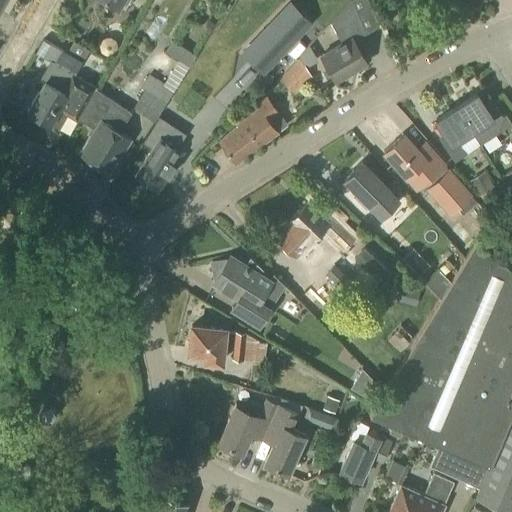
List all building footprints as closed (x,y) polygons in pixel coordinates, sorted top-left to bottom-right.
[(103,0),(122,11),(128,0),(103,0)] [(368,0),(350,0),(329,22),(342,45),(321,57),(336,82),(365,65),(352,42),(365,34),(358,18),(373,12),(368,0)] [(263,72),(313,20),(292,1),(260,35),(269,44),(252,61),(263,72)] [(172,39),(165,51),(179,60),(189,66),(196,54),(172,39)] [(66,52),(83,62),(90,50),(73,40),(66,52)] [(45,121),(54,106),(59,109),(67,95),(64,93),(75,76),(83,62),(66,52),(66,53),(63,51),(55,64),(52,62),(41,80),(45,82),(28,111),(30,113),(29,116),(38,121),(40,119),(45,121)] [(294,94),(312,76),(307,67),(300,58),(280,79),(294,94)] [(154,122),(174,90),(163,83),(149,74),(141,87),(144,89),(132,106),(154,122)] [(75,121),(95,87),(75,76),(64,93),(67,95),(59,109),(54,106),(45,121),(50,125),(50,124),(59,130),(67,116),(75,121)] [(95,87),(75,121),(77,122),(79,120),(94,128),(78,152),(108,172),(129,139),(117,131),(130,111),(97,89),(95,87)] [(455,108),(471,132),(479,145),(511,124),(505,115),(501,117),(490,100),(482,105),(476,95),(455,108)] [(236,164),(277,133),(268,121),(278,112),(270,100),(258,109),(241,122),(219,142),(236,164)] [(456,141),(471,132),(455,108),(434,121),(445,138),(442,140),(454,160),(464,153),(456,141)] [(157,189),(170,169),(181,153),(172,147),(180,135),(156,120),(146,135),(155,141),(134,174),(157,189)] [(439,179),(433,172),(422,160),(423,160),(402,136),(384,151),(416,188),(422,183),(426,187),(425,189),(449,215),(456,208),(463,214),(476,201),(449,170),(439,179)] [(384,209),(395,198),(385,189),(386,188),(360,162),(343,179),(369,205),(375,200),(384,209)] [(511,195),(511,194),(511,168),(499,176),(511,195)] [(317,211),(306,200),(286,221),(288,223),(275,237),(295,257),(323,228),(344,249),(353,240),(320,208),(317,211)] [(371,415),(441,444),(470,457),(491,466),(477,498),(494,506),(491,511),(511,511),(511,271),(476,240),(427,320),(371,415)] [(211,263),(215,279),(212,282),(240,300),(233,312),(259,329),(272,307),(258,298),(269,280),(259,274),(263,269),(249,256),(244,264),(229,255),(227,259),(211,263)] [(434,293),(448,280),(437,268),(423,281),(434,293)] [(222,363),(225,329),(192,326),(189,354),(206,355),(205,362),(222,363)] [(243,360),(245,331),(234,330),(231,359),(243,360)] [(376,404),(384,390),(362,368),(349,388),(376,404)] [(265,429),(276,404),(264,399),(258,412),(236,403),(218,443),(241,453),(254,424),(265,429)] [(276,404),(265,429),(277,434),(264,463),(287,473),(304,433),(293,428),(299,414),(276,404)] [(41,421),(50,422),(55,415),(52,407),(42,406),(37,413),(41,421)] [(302,419),(333,430),(338,418),(307,406),(302,419)] [(381,462),(390,441),(365,430),(360,442),(352,439),(338,470),(359,479),(370,457),(381,462)] [(462,477),(470,457),(441,444),(432,465),(462,477)] [(446,503),(456,480),(436,472),(427,494),(403,484),(391,511),(443,511),(448,503),(446,503)] [(184,511),(187,503),(162,495),(155,511),(184,511)]
